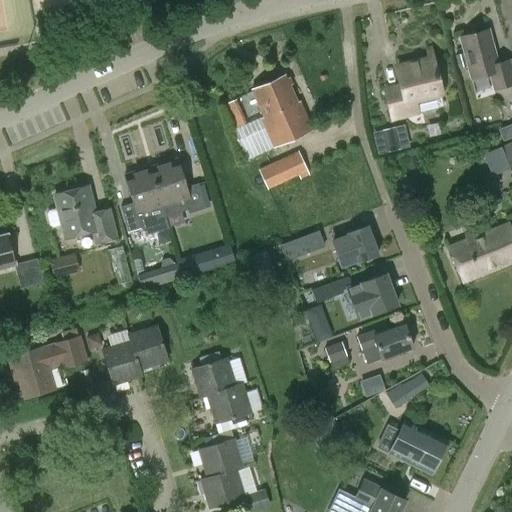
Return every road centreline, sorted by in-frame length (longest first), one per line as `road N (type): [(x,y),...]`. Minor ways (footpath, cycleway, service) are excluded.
road 1 (residential): [(506,404),(457,374),(444,350),(360,139),(344,0)]
road 2 (tertiary): [(0,124),(169,42),(321,0)]
road 3 (residential): [(0,437),(131,400),(145,409),(166,491),(156,511)]
